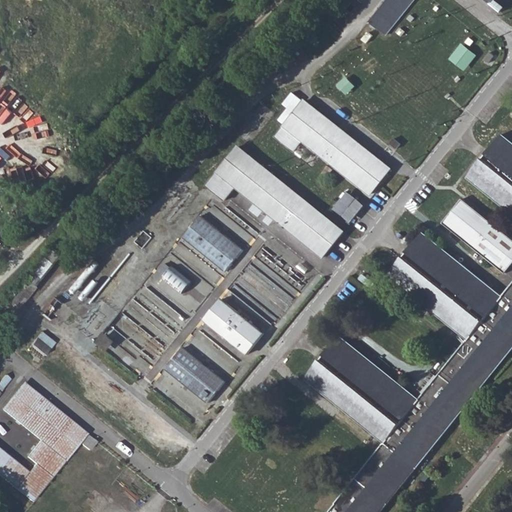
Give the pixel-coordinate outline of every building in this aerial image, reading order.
[(383,29),(408,0),(380,0),(367,16),(383,29)] [(462,42),(450,58),(465,70),(478,53),(462,42)] [(376,180),(388,164),(302,90),(274,125),(290,139),(299,129),(369,187),(376,180)] [(320,511),(372,511),(402,477),(511,343),(511,142),(499,132),(464,175),(511,214),(511,277),(499,293),(420,228),(385,272),(463,337),(415,397),(336,332),(301,374),(379,439),(320,511)] [(234,133),(213,160),(231,176),(318,248),(340,224),(234,133)] [(322,167),(327,160),(323,156),(317,163),(322,167)] [(213,160),(206,168),(225,184),(231,176),(213,160)] [(225,184),(206,168),(201,174),(220,190),(225,184)] [(352,222),(366,204),(348,190),(334,208),(352,222)] [(495,265),(511,244),(511,237),(459,194),(439,219),(495,265)] [(220,260),(237,241),(196,206),(180,226),(220,260)] [(511,258),(511,244),(495,265),(502,270),(511,258)] [(0,316),(53,254),(48,250),(20,279),(0,298),(0,316)] [(160,266),(166,257),(161,253),(154,261),(160,266)] [(168,255),(166,257),(160,266),(159,268),(178,283),(188,271),(168,255)] [(244,345),(260,324),(217,289),(201,309),(244,345)] [(101,341),(108,332),(97,322),(89,331),(101,341)] [(38,346),(44,339),(30,327),(25,335),(38,346)] [(164,450),(178,433),(55,332),(41,348),(164,450)] [(202,394),(220,373),(178,337),(161,358),(202,394)] [(0,478),(23,496),(77,426),(21,384),(2,408),(33,433),(21,450),(28,457),(20,468),(0,452),(0,478)] [(304,441),(318,423),(284,394),(270,411),(304,441)] [(84,442),(90,433),(82,426),(75,434),(84,442)]
